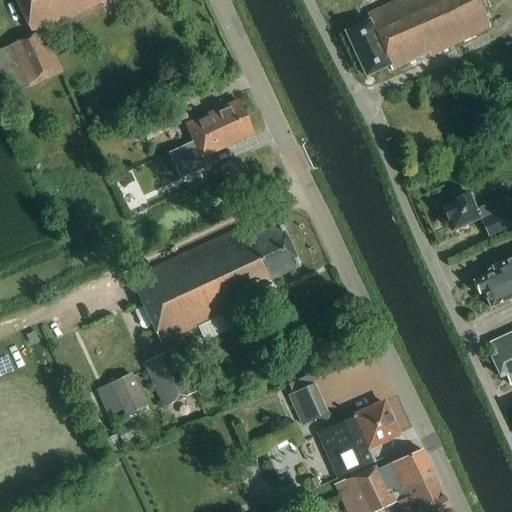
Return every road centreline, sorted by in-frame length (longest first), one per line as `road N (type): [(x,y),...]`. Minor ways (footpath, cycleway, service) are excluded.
road 1 (tertiary): [(463,511),(223,0)]
road 2 (residential): [(511,422),(308,0)]
